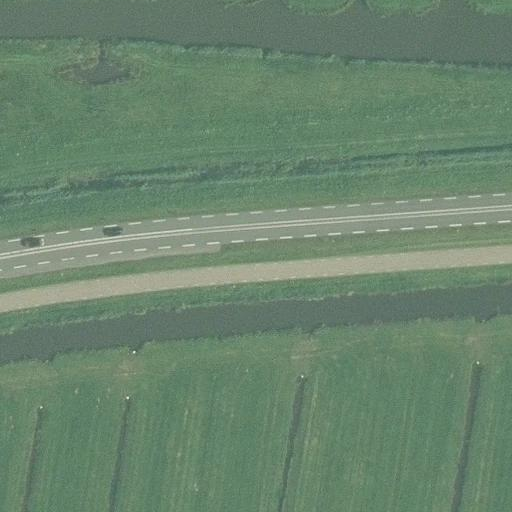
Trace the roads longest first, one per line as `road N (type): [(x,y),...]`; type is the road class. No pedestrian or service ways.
road 1 (unclassified): [(0,302),(123,282),(511,251)]
road 2 (primary): [(0,254),(241,225),(511,206)]
